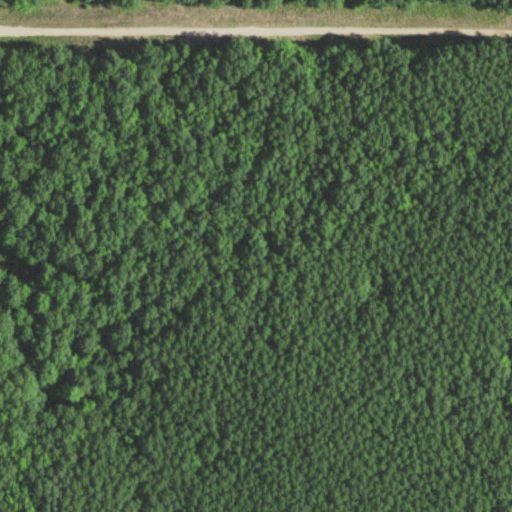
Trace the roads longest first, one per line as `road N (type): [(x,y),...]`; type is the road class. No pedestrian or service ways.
road 1 (track): [(511,37),(0,36)]
road 2 (track): [(0,274),(20,352),(130,511)]
